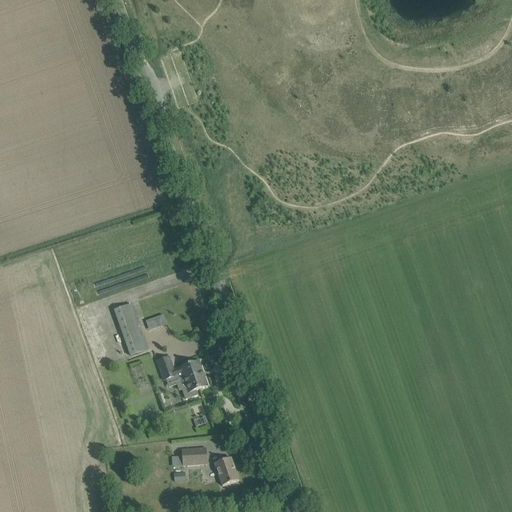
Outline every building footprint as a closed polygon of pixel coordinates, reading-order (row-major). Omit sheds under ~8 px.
[(149,353),(148,351),(153,349),(151,343),(146,345),(132,306),(115,312),(132,359),(149,353)] [(148,330),(165,324),(162,315),(145,321),(148,330)] [(157,362),(157,363),(164,383),(183,377),(189,394),(208,387),(199,362),(180,369),(174,371),(169,358),(157,362)] [(206,449),(182,451),(182,455),(174,455),(175,467),(208,465),(206,449)] [(231,459),(227,461),(214,465),(222,487),(239,481),(231,459)] [(185,482),(185,473),(174,474),(174,483),(185,482)]
